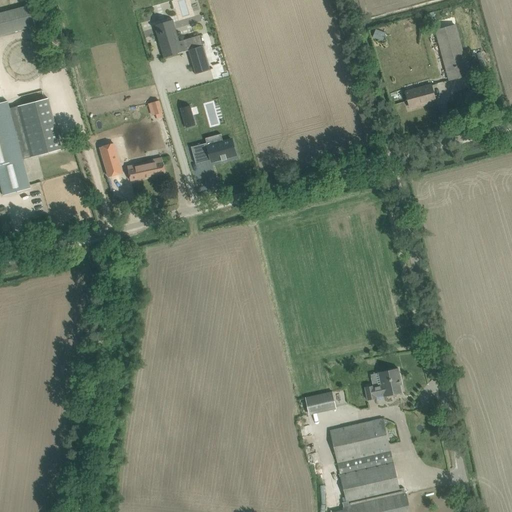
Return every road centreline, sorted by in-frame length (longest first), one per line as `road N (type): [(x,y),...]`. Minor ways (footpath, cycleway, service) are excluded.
road 1 (unclassified): [(0,261),(391,157)]
road 2 (unclassified): [(475,511),(391,157)]
road 3 (track): [(77,511),(111,231)]
road 4 (track): [(43,0),(111,231)]
road 5 (track): [(391,157),(344,0)]
road 6 (unclassified): [(391,157),(511,125)]
